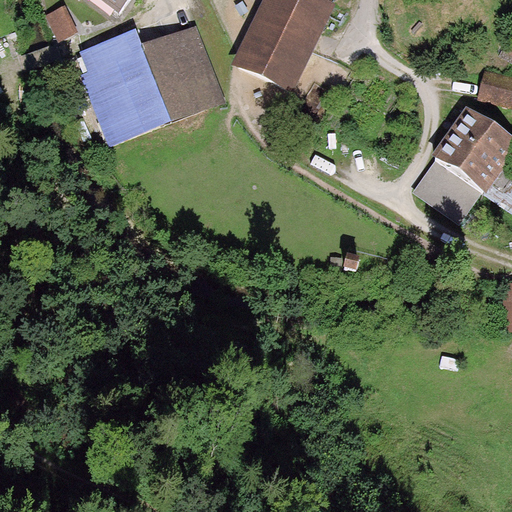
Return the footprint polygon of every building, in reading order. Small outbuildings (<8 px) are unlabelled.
[(98,0),(117,15),(129,0),(98,0)] [(264,0),(233,70),(292,96),(331,10),(324,7),(308,0),(264,0)] [(62,17),(48,23),(58,45),(72,38),(62,17)] [(190,33),(141,53),(171,126),(220,106),(190,33)] [(171,126),(141,53),(134,35),(80,56),(87,75),(81,77),(111,150),(171,126)] [(511,83),(486,77),(479,103),(511,111),(511,83)] [(511,148),(471,120),(438,168),(482,198),(511,154),(511,148)] [(482,198),(438,168),(429,181),(473,211),(482,198)] [(348,263),(345,275),(355,277),(358,266),(348,263)]
